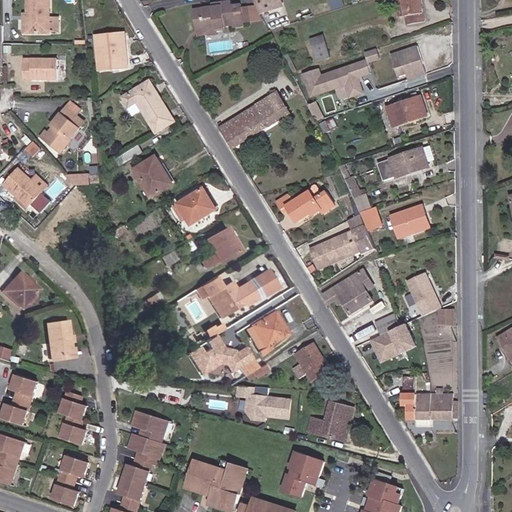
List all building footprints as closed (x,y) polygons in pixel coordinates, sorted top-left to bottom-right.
[(49,0),(27,0),(28,16),(32,15),(32,34),(51,34),(51,32),(50,19),(49,0)] [(263,0),(261,0),(258,2),(261,9),(266,7),(263,0)] [(421,0),(396,0),(399,16),(407,14),(409,25),(425,22),(421,0)] [(251,23),(249,6),(243,7),(242,5),(232,5),(232,2),(223,3),(223,6),(203,9),(205,18),(196,19),(198,31),(216,29),(226,27),(226,25),(233,25),(234,27),(245,26),(245,23),(251,23)] [(265,20),(258,5),(249,6),(251,23),(265,20)] [(205,18),(203,9),(195,10),(196,19),(205,18)] [(123,48),(122,34),(96,36),(98,62),(114,61),(114,69),(128,67),(126,48),(123,48)] [(313,47),(327,43),(325,35),(311,39),(313,47)] [(332,58),(327,43),(313,47),(317,62),(332,58)] [(414,48),(393,55),(397,68),(405,66),(408,73),(410,80),(427,74),(421,56),(417,58),(414,48)] [(289,54),(285,56),(294,73),(298,71),(289,54)] [(324,67),(306,72),(313,97),(339,90),(342,100),(369,92),(365,77),(375,74),(370,59),(325,72),(324,67)] [(32,63),(24,64),(24,79),(57,79),(57,60),(32,60),(32,63)] [(114,61),(98,62),(99,70),(114,69),(114,61)] [(405,66),(397,68),(399,76),(408,73),(405,66)] [(138,102),(142,110),(156,133),(174,122),(150,82),(123,98),(129,107),(138,102)] [(422,97),(388,109),(394,126),(428,115),(422,97)] [(264,100),(257,105),(270,127),(281,120),(268,98),(264,100)] [(133,115),(142,110),(138,102),(129,107),(133,115)] [(257,105),(220,127),(234,150),(270,127),(257,105)] [(49,134),(47,132),(43,137),(61,151),(84,122),(66,109),(52,127),(53,129),(49,134)] [(326,122),(322,125),(325,133),(330,131),(326,122)] [(34,142),(27,150),(34,157),(41,150),(34,142)] [(431,146),(378,164),(385,181),(429,166),(428,162),(435,160),(431,146)] [(120,166),(142,153),(140,148),(118,162),(120,166)] [(156,158),(135,170),(152,197),(172,185),(156,158)] [(43,192),(31,181),(18,169),(5,184),(18,196),(30,207),(43,192)] [(37,175),(31,181),(43,192),(48,186),(37,175)] [(354,176),(344,182),(356,206),(359,213),(372,208),(367,194),(362,195),(354,176)] [(290,194),(277,202),(285,213),(290,209),(298,222),(312,213),(313,216),(322,210),(324,214),(336,206),(327,191),(323,194),(318,185),(316,184),(315,184),(314,186),(312,188),(312,191),(298,200),(290,194)] [(178,204),(179,205),(187,218),(191,225),(216,210),(203,189),(178,204)] [(30,207),(18,196),(15,200),(26,210),(30,207)] [(187,218),(179,205),(174,208),(182,221),(187,218)] [(400,238),(428,229),(424,218),(427,217),(423,205),(392,216),(400,238)] [(383,225),(376,207),(372,208),(359,213),(360,215),(365,226),(367,230),(383,225)] [(376,249),(367,230),(365,226),(354,231),(363,250),(365,254),(376,249)] [(223,230),(205,241),(213,254),(200,262),(204,269),(217,260),(218,262),(236,252),(223,230)] [(355,253),(363,250),(354,231),(346,234),(355,253)] [(321,268),(355,253),(346,234),(312,249),(321,268)] [(357,274),(368,292),(376,287),(365,269),(357,274)] [(19,273),(3,292),(21,308),(37,290),(19,273)] [(422,317),(441,308),(426,273),(407,281),(422,317)] [(324,295),(330,304),(336,300),(339,304),(344,302),(352,315),(374,301),(368,292),(357,274),(324,295)] [(215,276),(194,289),(201,299),(206,296),(207,297),(212,293),(224,314),(242,304),(244,307),(255,300),(249,289),(239,294),(236,289),(231,282),(222,288),(215,276)] [(245,283),(236,289),(239,294),(249,289),(245,283)] [(212,293),(207,297),(219,317),(224,314),(212,293)] [(153,295),(141,302),(145,309),(157,301),(153,295)] [(455,309),(440,309),(440,325),(454,326),(455,309)] [(272,313),(269,315),(276,328),(280,326),(272,313)] [(276,328),(269,315),(249,327),(249,328),(253,335),(249,337),(260,355),(269,349),(267,346),(285,335),(280,326),(276,328)] [(66,323),(46,326),(50,360),(71,356),(66,323)] [(210,333),(226,329),(224,323),(208,327),(210,333)] [(406,323),(369,339),(380,363),(416,348),(406,323)] [(253,335),(249,328),(245,331),(249,337),(253,335)] [(511,329),(498,339),(511,362),(511,329)] [(220,344),(215,335),(204,342),(206,346),(199,350),(196,346),(186,352),(201,375),(218,364),(225,366),(229,373),(251,360),(243,348),(234,353),(233,351),(222,348),(220,349),(217,346),(220,344)] [(323,362),(325,361),(315,344),(296,356),(301,364),(294,369),(299,379),(307,374),(312,381),(328,371),(323,362)] [(12,350),(0,346),(0,357),(9,360),(12,350)] [(230,375),(234,382),(243,376),(256,368),(251,361),(230,375)] [(256,368),(243,376),(246,382),(254,377),(255,379),(264,373),(265,376),(269,374),(263,364),(256,368)] [(38,382),(16,376),(11,390),(16,392),(12,405),(7,404),(2,419),(24,426),(38,382)] [(409,405),(408,420),(417,420),(417,409),(434,409),(433,394),(416,394),(416,377),(404,377),(404,405),(409,405)] [(256,395),(256,387),(241,386),(240,396),(250,397),(248,411),(253,418),(265,420),(266,415),(289,419),(292,400),(256,395)] [(431,419),(454,419),(454,401),(454,394),(443,394),(443,387),(437,387),(437,394),(433,394),(434,409),(417,409),(417,420),(417,426),(431,426),(431,419)] [(87,407),(66,400),(61,414),(69,417),(61,438),(83,445),(88,431),(80,428),(87,407)] [(309,432),(343,441),(352,408),(331,402),(326,421),(313,418),(309,432)] [(352,408),(343,441),(346,441),(355,409),(352,408)] [(114,508),(112,511),(137,511),(154,464),(159,466),(166,444),(162,443),(169,421),(138,411),(133,426),(142,429),(150,432),(148,439),(140,436),(134,434),(129,449),(139,453),(147,456),(145,462),(139,460),(137,468),(134,467),(128,465),(118,494),(125,496),(120,510),(114,508)] [(150,432),(142,429),(140,436),(148,439),(150,432)] [(3,467),(0,465),(0,481),(12,486),(25,443),(0,434),(0,450),(8,454),(3,467)] [(325,462),(296,452),(291,468),(293,469),(291,476),(288,475),(283,490),(302,497),(307,481),(310,475),(319,478),(325,462)] [(139,453),(134,467),(137,468),(139,460),(145,462),(147,456),(139,453)] [(89,464),(68,456),(53,500),(75,507),(80,492),(74,490),(79,476),(84,478),(89,464)] [(228,511),(231,503),(237,505),(249,469),(222,461),(220,469),(195,462),(189,480),(197,483),(195,490),(203,493),(204,490),(212,493),(211,496),(208,506),(227,511),(228,511)] [(310,475),(307,481),(317,485),(319,478),(310,475)] [(400,511),(403,506),(399,504),(402,494),(397,493),(399,487),(375,479),(370,495),(372,496),(383,499),(382,503),(371,499),(368,508),(379,511),(378,511),(370,511),(367,511),(365,510),(363,511),(400,511)] [(197,483),(189,480),(187,488),(195,490),(197,483)] [(296,511),(253,498),(251,506),(242,503),(239,511),(296,511)] [(235,511),(237,505),(231,503),(228,511),(235,511)]
